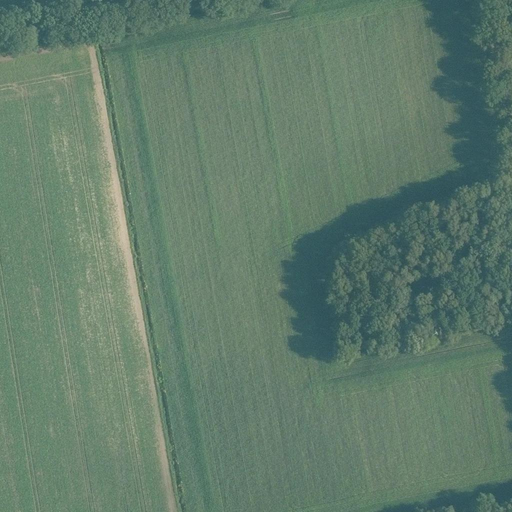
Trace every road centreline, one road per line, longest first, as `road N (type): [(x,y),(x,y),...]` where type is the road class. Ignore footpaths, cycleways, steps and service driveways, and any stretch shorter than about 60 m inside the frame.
road 1 (track): [(0,37),(199,0)]
road 2 (unclassified): [(511,135),(487,0)]
